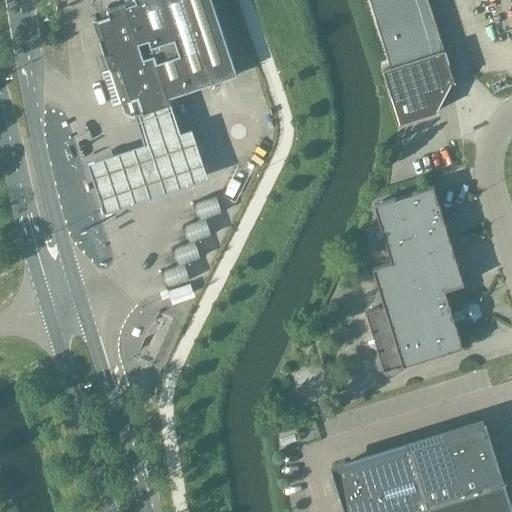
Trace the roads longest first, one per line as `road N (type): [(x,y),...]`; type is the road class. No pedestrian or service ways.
road 1 (secondary): [(146,511),(58,229),(37,141),(20,0)]
road 2 (secondary): [(0,102),(50,312),(114,511)]
road 3 (unclassified): [(511,250),(490,172),(511,120)]
